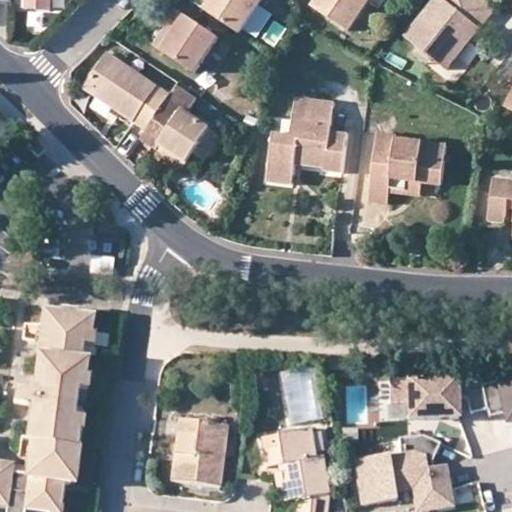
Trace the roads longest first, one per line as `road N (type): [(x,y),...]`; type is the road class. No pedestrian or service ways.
road 1 (residential): [(170,232),(217,261),(262,271),(511,288)]
road 2 (residential): [(116,503),(141,305),(170,232)]
road 3 (residential): [(26,88),(170,232)]
road 4 (residential): [(26,88),(111,0)]
